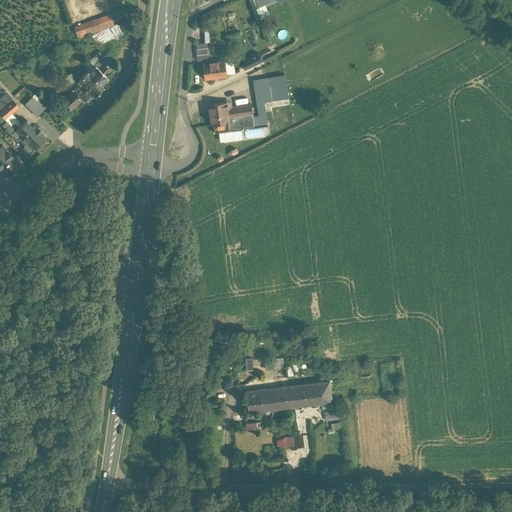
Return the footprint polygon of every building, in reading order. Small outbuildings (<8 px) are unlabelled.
[(257,0),(263,17),(272,14),(268,4),(279,0),(257,0)] [(110,14),(74,28),(78,38),(114,24),(110,14)] [(117,24),(91,34),(102,48),(100,50),(103,53),(135,26),(130,19),(118,25),(117,24)] [(87,71),(77,81),(78,82),(75,85),(72,89),(61,99),(71,109),(81,98),(84,101),(90,94),(93,97),(103,86),(101,84),(107,77),(105,75),(115,65),(104,54),(103,53),(100,50),(95,55),(99,59),(94,64),(95,65),(88,72),(87,71)] [(254,58),(243,64),(246,70),(257,65),(254,58)] [(225,60),(203,63),(205,79),(227,76),(225,60)] [(75,85),(69,78),(65,81),(72,89),(75,85)] [(267,83),(254,85),(256,98),(270,96),(267,83)] [(32,95),(24,103),(29,108),(37,100),(32,95)] [(13,99),(7,103),(3,99),(0,101),(0,113),(4,118),(11,112),(18,106),(13,99)] [(227,102),(209,105),(212,124),(213,124),(214,132),(219,132),(220,138),(223,141),(231,140),(234,136),(233,130),(255,127),(251,104),(227,107),(227,102)] [(34,123),(31,126),(25,120),(21,123),(11,112),(4,118),(15,130),(10,134),(15,139),(18,139),(19,138),(24,143),(23,144),(23,147),(28,152),(31,152),(33,150),(33,147),(45,135),(34,123)] [(267,115),(261,117),(265,132),(270,131),(267,115)] [(0,146),(0,166),(0,167),(7,174),(18,162),(1,145),(0,146)] [(329,380),(246,387),(250,408),(332,401),(329,380)] [(296,446),(296,436),(278,436),(278,445),(296,446)]
